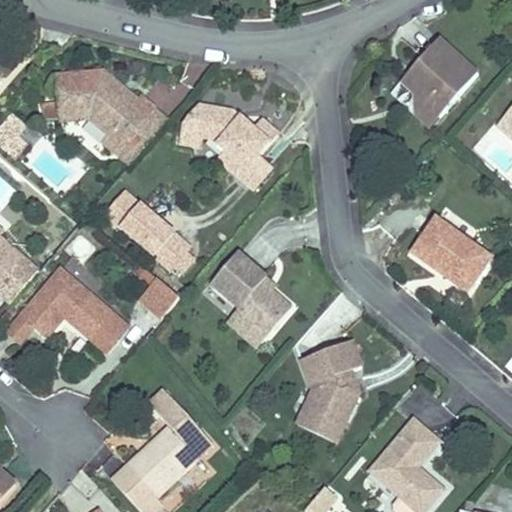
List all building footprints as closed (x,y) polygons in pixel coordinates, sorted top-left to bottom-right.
[(416,97),(441,119),(479,76),(440,42),(402,85),(416,97)] [(117,89),(119,86),(104,74),(57,78),(61,122),(90,120),(110,137),(105,143),(118,155),(155,111),(142,99),(139,103),(125,92),(123,94),(117,89)] [(431,131),(441,119),(416,97),(416,118),(431,131)] [(229,118),(233,114),(201,108),(184,126),(183,136),(202,139),(210,141),(225,154),(247,172),(258,159),(278,136),(263,124),(255,133),(244,123),(240,128),(229,118)] [(168,122),(155,111),(118,155),(131,166),(168,122)] [(511,112),(499,128),(511,138),(511,112)] [(244,123),(233,114),(229,118),(240,128),(244,123)] [(200,149),(202,139),(183,136),(181,145),(200,149)] [(272,170),(258,159),(247,172),(225,154),(219,162),(254,191),(272,170)] [(196,260),(188,254),(191,250),(126,195),(107,218),(172,273),(175,269),(183,275),(196,260)] [(469,294),(493,260),(437,220),(413,255),(469,294)] [(0,288),(25,260),(0,238),(0,288)] [(264,285),(268,280),(239,255),(212,286),(240,310),(238,312),(268,338),(293,310),(273,293),(264,285)] [(92,343),(114,317),(61,271),(21,319),(35,331),(47,342),(65,320),(92,343)] [(153,290),(160,282),(150,274),(143,281),(153,290)] [(277,288),(268,280),(264,285),(273,293),(277,288)] [(160,282),(153,290),(142,303),(146,306),(164,286),(160,282)] [(164,286),(146,306),(163,321),(181,300),(164,286)] [(259,350),(268,338),(238,312),(228,323),(259,350)] [(130,330),(114,317),(92,343),(108,356),(130,330)] [(22,346),(35,331),(21,319),(8,334),(22,346)] [(347,382),(355,379),(353,373),(363,369),(354,344),(303,363),(314,393),(306,412),(345,430),(361,396),(350,390),(347,382)] [(361,396),(355,379),(347,382),(350,390),(361,396)] [(183,443),(198,430),(163,392),(148,406),(170,428),(127,468),(129,470),(114,483),(140,511),(156,511),(163,507),(156,499),(199,460),(183,443)] [(338,444),(345,430),(306,412),(299,425),(338,444)] [(401,498),(418,511),(427,511),(446,491),(419,469),(441,444),(416,422),(372,473),(401,498)] [(213,447),(198,430),(183,443),(199,460),(213,447)] [(0,509),(17,489),(0,475),(0,509)] [(307,511),(327,511),(338,499),(327,489),(307,511)] [(418,511),(401,498),(395,506),(395,511),(418,511)]
